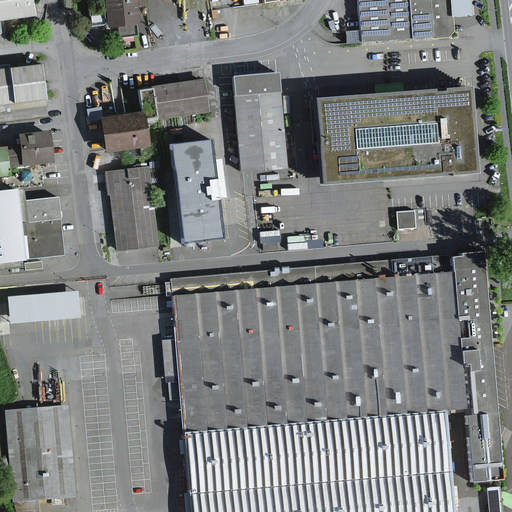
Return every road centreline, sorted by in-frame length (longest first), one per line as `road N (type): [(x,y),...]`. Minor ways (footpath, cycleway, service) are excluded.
road 1 (residential): [(511,237),(91,273)]
road 2 (residential): [(318,0),(287,32),(259,44),(67,69)]
road 3 (residential): [(67,69),(91,273)]
road 4 (unknown): [(122,443),(109,325),(91,273)]
